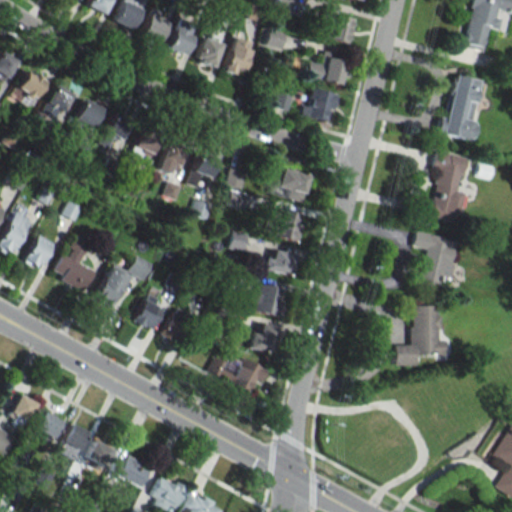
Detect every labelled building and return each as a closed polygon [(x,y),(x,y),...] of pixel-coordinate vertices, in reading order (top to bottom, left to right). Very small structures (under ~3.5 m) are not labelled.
[(85,0),(83,6),(99,14),(105,0),(85,0)] [(126,29),(140,1),(136,0),(118,0),(108,21),(126,29)] [(288,0),(271,0),(271,4),(287,8),(288,0)] [(511,0),(467,0),(460,47),(480,51),(484,27),(495,29),(498,11),(511,13),(511,0)] [(232,11),(221,7),(216,20),(228,24),(232,11)] [(165,18),(147,10),(136,34),(154,43),(165,18)] [(342,44),(349,18),(325,11),(317,36),(342,44)] [(180,54),(189,34),(172,26),(162,46),(180,54)] [(261,43),(277,48),(281,34),(266,29),(261,43)] [(218,41),(199,36),(191,61),(209,67),(218,41)] [(221,67),(239,72),(247,42),(229,37),(221,67)] [(0,80),(13,59),(0,51),(0,80)] [(317,63),(304,60),(301,77),(335,84),(340,58),(318,53),(317,63)] [(21,94),(17,100),(24,105),(41,80),(24,68),(11,87),(21,94)] [(477,78),(449,74),(443,116),(435,115),(432,134),(467,140),(477,78)] [(37,109),(53,118),(68,93),(52,84),(37,109)] [(323,122),(331,94),(307,87),(299,115),(323,122)] [(287,95),(273,92),(270,106),(283,109),(287,95)] [(97,107),(79,99),(68,122),(87,130),(97,107)] [(110,149),(124,121),(109,113),(95,141),(110,149)] [(157,138),(137,130),(126,155),(136,160),(139,151),(150,155),(157,138)] [(180,150),(163,143),(153,168),(170,175),(180,150)] [(212,156),(191,152),(184,184),(192,186),(195,175),(208,178),(212,156)] [(421,216),(454,223),(461,192),(455,190),(462,158),(435,152),(421,216)] [(281,196),(297,201),(305,175),(278,167),(273,186),(283,188),(281,196)] [(241,171),(225,168),(222,187),(226,187),(223,206),(245,210),(247,194),(237,192),(241,171)] [(202,218),(207,203),(191,197),(185,212),(202,218)] [(293,241),(299,214),(275,208),(268,235),(293,241)] [(24,217),(8,210),(0,229),(0,249),(9,253),(24,217)] [(224,248),(239,249),(240,232),(225,231),(224,248)] [(436,284),(437,276),(448,278),(454,238),(411,231),(408,247),(421,249),(416,281),(436,284)] [(18,260),(33,268),(48,242),(33,234),(18,260)] [(89,271),(74,262),(82,247),(66,238),(46,274),(77,291),(89,271)] [(286,274),(289,253),(268,250),(266,259),(256,258),(254,269),(286,274)] [(107,307),(124,272),(137,278),(144,264),(131,257),(124,271),(106,263),(89,298),(107,307)] [(245,311),(277,314),(280,287),(248,284),(245,311)] [(158,304),(140,295),(128,320),(146,329),(158,304)] [(391,364),(413,364),(413,353),(441,353),(441,338),(436,338),(436,304),(407,304),(407,344),(391,344),(391,364)] [(154,332),(169,342),(185,316),(171,306),(154,332)] [(271,327),(251,321),(242,347),(263,354),(271,327)] [(201,371),(246,394),(259,368),(227,352),(222,362),(209,355),(201,371)] [(434,434),(428,438),(436,451),(472,427),(463,413),(458,415),(441,389),(430,396),(421,381),(406,391),(434,434)] [(43,446),(56,420),(38,411),(24,437),(43,446)] [(58,445),(54,446),(58,455),(82,445),(71,420),(51,429),(58,445)] [(511,491),(511,427),(505,423),(486,456),(502,465),(489,487),(508,498),(511,491)] [(0,450),(8,436),(0,431),(0,450)] [(108,449),(89,438),(79,456),(98,467),(108,449)] [(146,468),(116,451),(104,472),(134,489),(146,468)] [(163,511),(167,505),(171,507),(181,486),(156,474),(142,502),(163,511)] [(175,511),(215,511),(219,505),(185,490),(175,511)]
